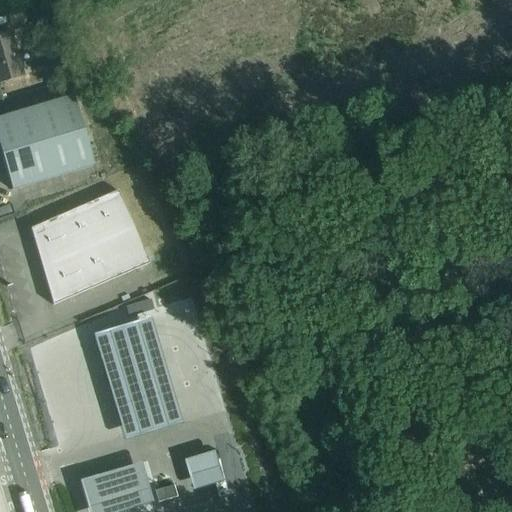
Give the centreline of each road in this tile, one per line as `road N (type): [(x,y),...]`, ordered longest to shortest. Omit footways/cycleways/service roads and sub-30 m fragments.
road 1 (track): [(413,511),(265,239),(277,207),(296,196),(511,113)]
road 2 (primary): [(0,396),(34,511)]
